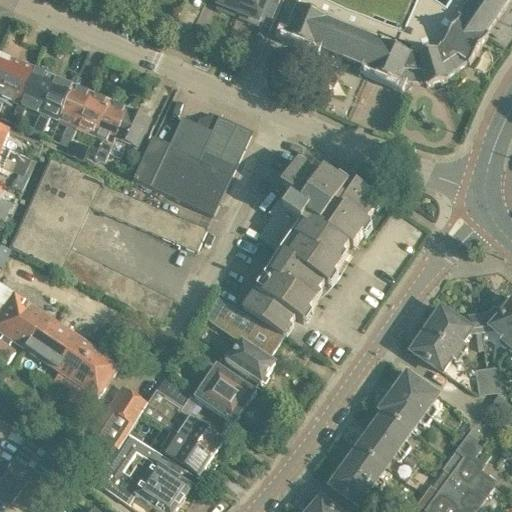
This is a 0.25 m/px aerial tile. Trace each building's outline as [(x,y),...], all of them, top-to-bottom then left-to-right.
[(229,11),(239,15),(244,0),(220,0),(216,11),(227,15),(229,11)] [(279,6),(281,0),(244,0),(239,15),(249,19),(247,24),(257,28),(268,2),(279,6)] [(511,0),(452,0),(446,10),(430,0),(299,0),(285,37),(316,50),(368,71),(367,74),(399,87),(400,85),(425,87),(426,89),(448,82),(447,80),(467,67),(468,68),(489,38),(488,37),(511,0)] [(0,110),(4,101),(17,107),(16,110),(20,112),(21,109),(36,72),(0,55),(0,110)] [(21,109),(40,117),(56,80),(36,72),(21,109)] [(74,88),(56,80),(40,117),(32,134),(42,138),(50,121),(58,125),(58,124),(59,124),(74,88)] [(74,88),(59,124),(67,128),(62,140),(71,144),(76,132),(77,132),(92,96),(74,88)] [(95,140),(110,104),(92,96),(77,132),(95,140)] [(115,142),(129,112),(110,104),(95,140),(102,143),(94,161),(105,165),(115,142)] [(150,121),(129,112),(115,142),(137,152),(150,121)] [(14,114),(10,124),(18,128),(22,117),(14,114)] [(170,149),(153,141),(134,182),(213,219),(252,135),(219,120),(212,135),(183,121),(170,149)] [(0,131),(0,159),(7,162),(11,154),(3,150),(9,136),(0,131)] [(75,153),(86,158),(90,150),(79,145),(75,153)] [(20,158),(17,166),(27,170),(30,163),(20,158)] [(61,275),(163,326),(174,302),(70,250),(89,209),(196,255),(207,231),(102,186),(41,160),(21,204),(1,245),(9,249),(60,274),(61,275)] [(354,251),(358,244),(370,227),(366,224),(381,202),(357,185),(347,200),(342,197),(348,188),(346,186),(340,195),(332,190),(338,181),(325,171),(320,179),(297,163),(281,187),(290,194),(284,202),(280,200),(269,216),(273,219),(258,240),(280,255),(257,289),(257,290),(243,311),(278,335),(283,339),(296,320),(303,325),(317,304),(314,302),(325,286),(329,288),(342,268),(339,265),(350,249),(354,251)] [(27,170),(17,166),(13,174),(23,178),(27,170)] [(0,204),(0,211),(7,214),(11,206),(1,202),(0,204)] [(1,246),(0,246),(0,268),(2,270),(12,252),(1,246)] [(14,294),(0,285),(0,333),(4,336),(0,341),(0,362),(6,367),(15,354),(8,349),(12,342),(27,352),(39,335),(47,341),(58,324),(45,316),(45,314),(39,309),(37,310),(14,294)] [(209,353),(212,347),(201,340),(211,324),(226,335),(225,336),(240,347),(231,359),(228,357),(226,361),(262,386),(275,366),(268,362),(283,339),(278,335),(257,323),(218,300),(191,342),(209,353)] [(499,347),(505,352),(511,344),(511,303),(498,321),(492,315),(480,317),(482,335),(495,333),(503,339),(500,344),(499,347)] [(441,311),(426,333),(463,358),(467,351),(466,348),(462,346),(468,337),(476,336),(482,335),(480,317),(468,318),(462,326),(441,311)] [(39,335),(27,352),(60,374),(68,362),(81,371),(96,350),(58,324),(47,341),(39,335)] [(426,333),(412,354),(442,375),(451,361),(455,364),(458,365),(463,358),(426,333)] [(482,335),(476,336),(478,354),(484,353),(482,335)] [(68,362),(60,374),(39,404),(46,410),(61,391),(64,393),(72,383),(98,400),(121,367),(105,356),(104,353),(99,350),(96,350),(81,371),(68,362)] [(234,428),(254,398),(257,394),(217,367),(194,400),(234,428)] [(487,372),(488,384),(498,383),(497,371),(487,372)] [(476,373),(477,385),(488,384),(487,372),(476,373)] [(396,391),(394,394),(431,422),(437,414),(435,411),(430,408),(437,398),(407,376),(403,381),(400,380),(394,389),(396,391)] [(182,412),(191,398),(165,380),(155,394),(182,412)] [(498,383),(488,384),(489,396),(500,395),(498,383)] [(489,396),(488,384),(477,385),(479,397),(489,396)] [(128,436),(141,415),(145,409),(122,393),(95,434),(97,435),(86,452),(85,453),(107,467),(128,436)] [(181,413),(182,412),(155,394),(145,409),(141,415),(154,424),(170,434),(170,435),(211,462),(223,442),(181,413)] [(394,394),(391,398),(389,396),(382,405),(384,407),(381,412),(384,415),(411,434),(418,424),(423,428),(427,428),(431,422),(394,394)] [(0,415),(20,429),(28,418),(0,399),(0,415)] [(497,399),(492,405),(507,415),(511,409),(497,399)] [(503,419),(504,418),(507,415),(492,405),(489,409),(503,419)] [(384,415),(370,433),(405,458),(411,450),(410,448),(404,444),(411,434),(384,415)] [(511,425),(504,418),(503,419),(499,425),(507,432),(507,433),(511,436),(511,425)] [(473,431),(466,441),(474,447),(481,438),(473,431)] [(370,433),(357,451),(385,471),(392,460),(397,464),(401,464),(405,458),(370,433)] [(199,480),(211,462),(170,435),(158,452),(199,480)] [(191,487),(195,481),(141,445),(128,436),(107,467),(95,484),(129,508),(135,497),(156,511),(177,511),(193,489),(191,487)] [(50,487),(66,464),(28,438),(13,461),(35,476),(50,487)] [(439,495),(432,504),(426,511),(475,511),(494,486),(478,474),(483,468),(473,461),(481,451),(474,447),(466,441),(457,454),(464,460),(458,468),(452,477),(439,495)] [(357,451),(344,469),(379,494),(385,486),(383,483),(378,480),(385,471),(357,451)] [(457,454),(450,463),(458,468),(464,460),(457,454)] [(21,494),(35,476),(13,461),(2,479),(21,494)] [(452,477),(458,468),(450,463),(444,471),(452,477)] [(331,488),(358,507),(366,496),(371,500),(375,500),(379,494),(344,469),(331,488)] [(0,493),(13,504),(21,494),(2,479),(0,481),(0,493)] [(430,489),(424,498),(432,504),(439,495),(430,489)] [(0,493),(0,509),(3,511),(6,511),(13,504),(0,493)] [(426,511),(432,504),(424,498),(418,507),(424,511),(426,511)] [(311,511),(335,511),(321,500),(311,511)]
